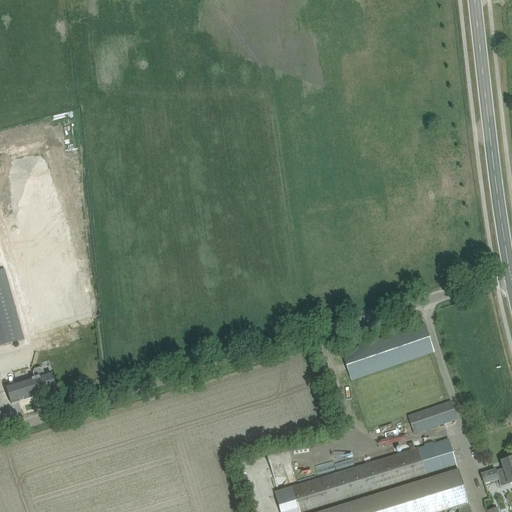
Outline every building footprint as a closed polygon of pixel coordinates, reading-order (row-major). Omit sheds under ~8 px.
[(46,150),(0,160),(0,188),(37,348),(46,346),(43,334),(86,324),(46,150)] [(453,200),(468,198),(463,154),(440,157),(444,189),(451,188),(453,200)] [(0,347),(24,341),(5,270),(0,270),(0,347)] [(342,353),(351,380),(434,352),(425,324),(342,353)] [(56,390),(53,381),(51,373),(44,375),(43,370),(40,368),(35,370),(33,373),(34,378),(6,387),(11,404),(56,390)] [(451,402),(442,405),(408,417),(414,434),(448,423),(457,420),(451,402)] [(471,511),(467,501),(460,478),(460,476),(460,477),(457,467),(449,440),(439,443),(415,450),(413,443),(408,445),(410,451),(300,485),(274,492),(280,511),(314,511),(421,479),(427,478),(427,477),(450,470),(450,471),(451,473),(427,480),(422,482),(324,511),(446,511),(457,509),(458,511),(471,511)] [(484,485),(498,480),(501,488),(511,483),(511,458),(501,462),(503,470),(493,473),(492,470),(480,474),(484,485)]
